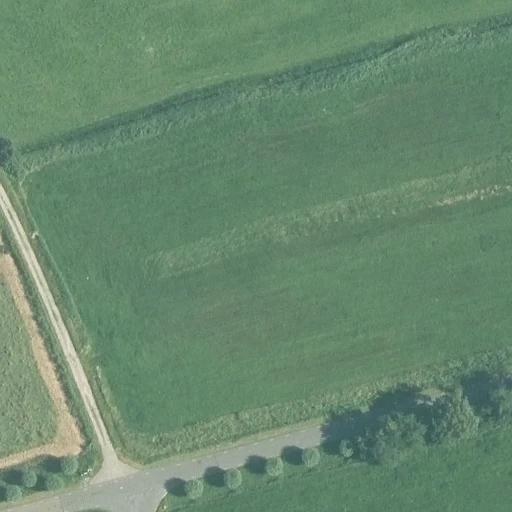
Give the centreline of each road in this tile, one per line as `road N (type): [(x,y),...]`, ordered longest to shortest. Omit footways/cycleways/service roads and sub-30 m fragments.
road 1 (unclassified): [(124,492),(511,386)]
road 2 (track): [(0,196),(124,492)]
